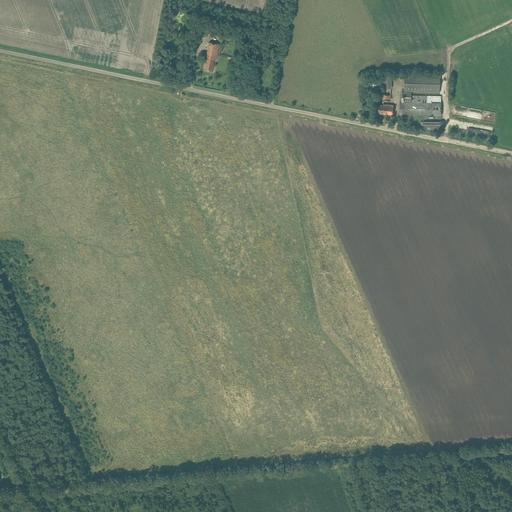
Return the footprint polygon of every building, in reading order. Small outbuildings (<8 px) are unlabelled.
[(216,59),(219,44),(209,42),(207,54),(206,54),(204,70),(212,71),(214,59),(216,59)] [(384,74),(382,98),(390,98),(391,89),(392,75),(384,74)] [(441,115),(441,110),(441,96),(412,95),(412,92),(439,93),(440,75),(405,74),(404,95),(404,110),(400,110),(400,116),(405,116),(405,114),(431,115),(441,115)] [(393,115),(393,110),(394,105),(383,104),(383,105),(377,105),(377,113),(393,115)] [(423,122),(422,130),(440,130),(441,122),(423,122)]
